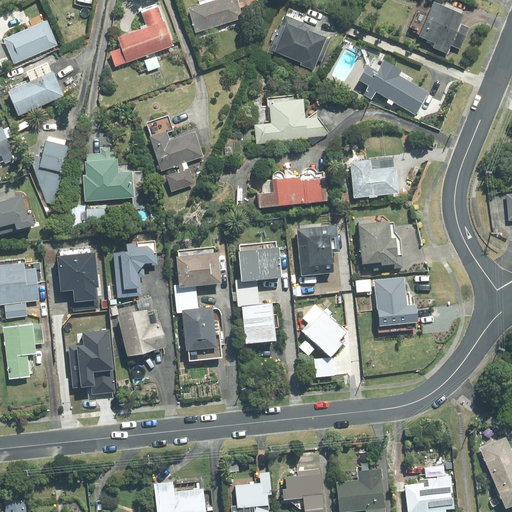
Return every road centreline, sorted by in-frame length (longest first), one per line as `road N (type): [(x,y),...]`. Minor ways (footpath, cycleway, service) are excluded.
road 1 (residential): [(0,448),(411,404),(440,388),(505,306)]
road 2 (residential): [(505,306),(466,246),(453,195),(511,37)]
road 3 (unknown): [(68,441),(60,279)]
